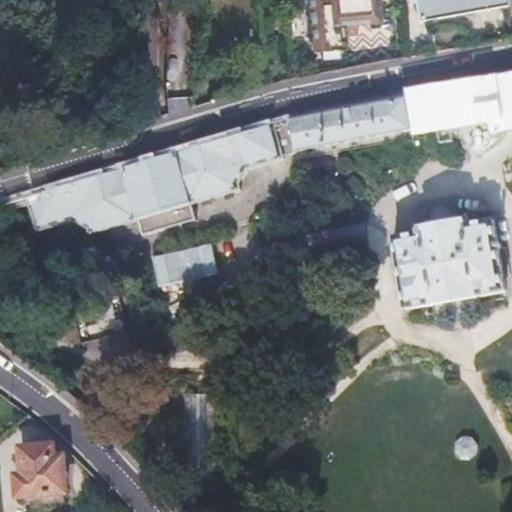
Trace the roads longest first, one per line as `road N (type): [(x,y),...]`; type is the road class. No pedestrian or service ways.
road 1 (residential): [(511,61),(285,102),(0,191)]
road 2 (residential): [(0,370),(109,454),(153,511)]
